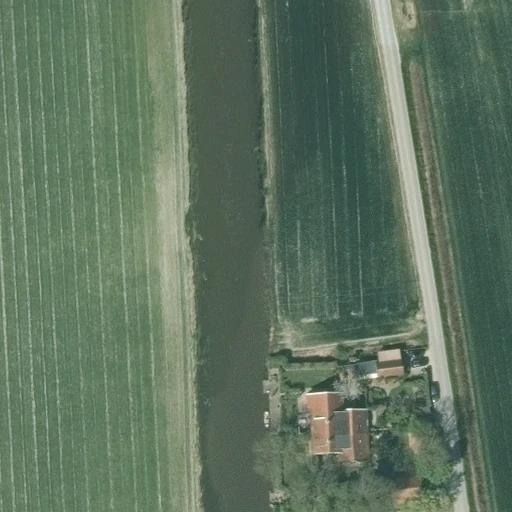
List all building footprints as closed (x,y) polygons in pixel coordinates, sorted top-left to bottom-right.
[(401,363),(375,366),(375,363),(353,366),(354,382),(403,376),(401,363)] [(311,414),(312,435),(356,433),(356,437),(367,437),(366,433),(366,419),(366,411),(343,413),(342,395),(306,397),(306,414),(311,414)] [(419,410),(422,429),(432,428),(429,409),(419,410)] [(426,432),(411,433),(412,451),(428,450),(426,432)] [(313,456),(337,455),(338,464),(368,463),(368,453),(367,437),(356,437),(356,433),(312,435),(313,456)] [(422,501),(420,490),(402,492),(400,481),(389,482),(392,505),(422,501)]
